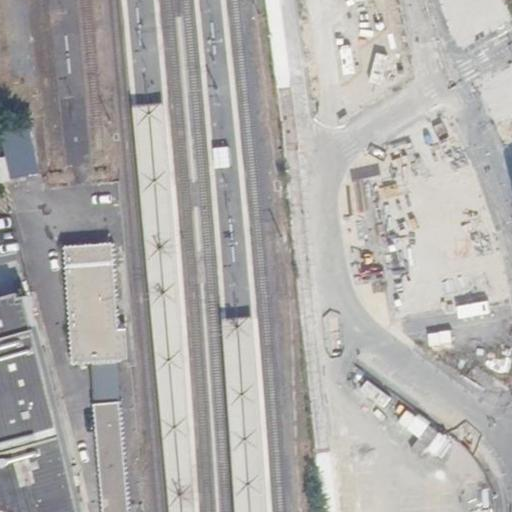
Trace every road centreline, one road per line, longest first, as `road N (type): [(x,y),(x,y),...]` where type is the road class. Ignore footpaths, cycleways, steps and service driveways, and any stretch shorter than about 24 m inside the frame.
road 1 (unknown): [(511,45),(315,161),(294,126),(274,0)]
road 2 (unknown): [(425,0),(429,41),(499,164),(511,206)]
road 3 (motorway): [(28,511),(0,390)]
